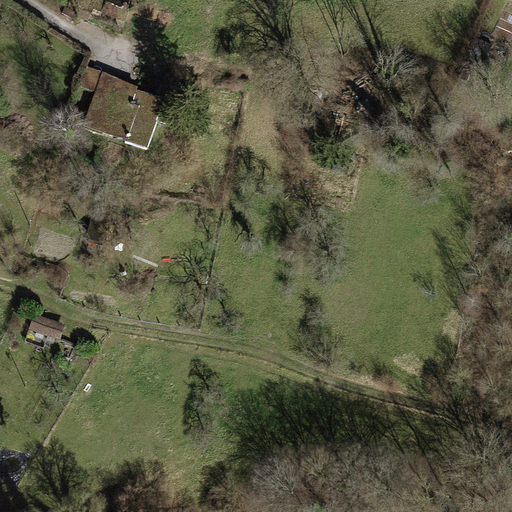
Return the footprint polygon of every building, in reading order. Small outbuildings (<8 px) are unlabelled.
[(81,0),(80,5),(120,17),(124,0),(81,0)] [(79,10),(71,7),(67,16),(75,19),(79,10)] [(487,60),(492,46),(477,40),(472,55),(487,60)] [(175,108),(179,93),(158,86),(155,96),(134,89),(133,94),(99,83),(101,79),(84,74),(80,87),(96,92),(86,123),(128,136),(126,143),(147,149),(154,125),(150,124),(156,102),(175,108)] [(320,105),(323,93),(314,91),(311,103),(320,105)] [(346,113),(350,101),(334,96),(330,109),(346,113)] [(104,244),(109,224),(95,220),(90,240),(104,244)] [(62,326),(37,317),(32,329),(58,339),(62,326)]
